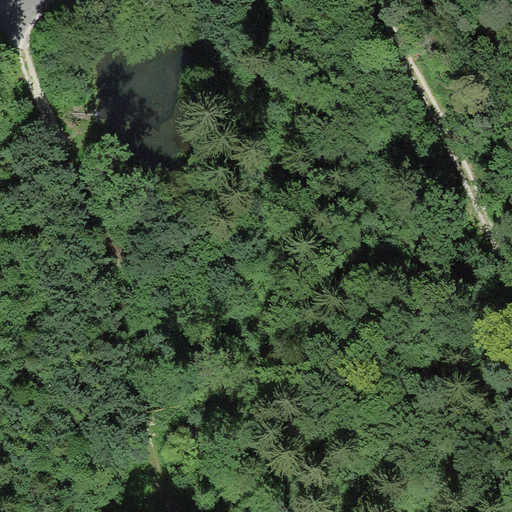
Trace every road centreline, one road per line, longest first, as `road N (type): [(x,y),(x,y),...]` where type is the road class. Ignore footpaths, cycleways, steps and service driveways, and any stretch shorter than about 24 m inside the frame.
road 1 (track): [(0,23),(65,173),(141,413),(205,511)]
road 2 (track): [(377,0),(511,275)]
